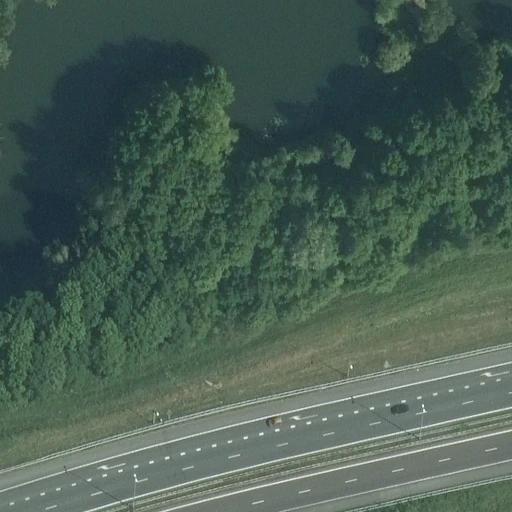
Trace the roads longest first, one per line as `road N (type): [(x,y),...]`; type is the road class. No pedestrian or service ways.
road 1 (motorway): [(511,391),(34,511)]
road 2 (motorway): [(218,511),(511,443)]
